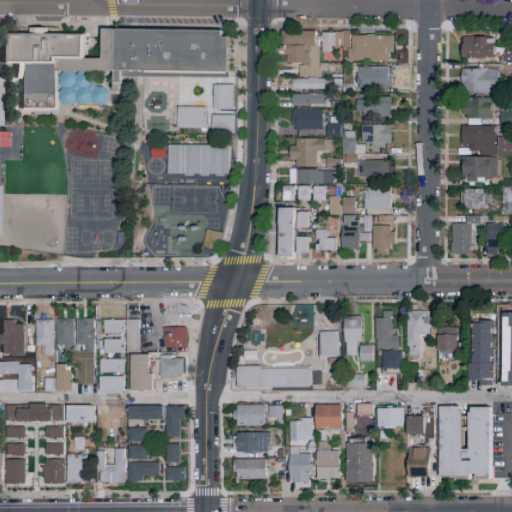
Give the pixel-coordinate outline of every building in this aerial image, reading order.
[(229,31),(228,73),(123,72),(123,92),(113,92),(113,73),(93,73),(93,88),(109,88),(108,105),(57,105),(57,110),(20,109),(20,80),(15,80),(15,64),(1,64),(1,34),(30,34),(30,32),(86,32),(86,59),(103,59),(103,30),(229,31)] [(324,90),(293,90),(293,79),(299,79),(299,65),(284,65),(284,32),(319,32),(319,79),(324,79),(324,90)] [(394,35),(393,61),(347,61),(348,49),(323,48),(323,34),(394,35)] [(494,38),(494,59),(463,59),(463,38),(494,38)] [(392,67),(392,88),(355,88),(355,67),(392,67)] [(462,94),(462,69),(501,69),(501,94),(462,94)] [(234,110),(213,110),(213,86),(234,86),(234,110)] [(293,95),(324,95),(324,105),(293,105),(293,95)] [(492,98),(492,119),(464,119),(464,98),(492,98)] [(357,101),(386,101),(386,117),(357,117),(357,101)] [(207,129),(178,129),(178,107),(207,107),(207,129)] [(498,124),(511,124),(511,115),(511,113),(511,110),(499,110),(498,124)] [(292,130),(292,111),(322,111),(322,130),(292,130)] [(212,134),(212,114),(235,114),(235,134),(212,134)] [(325,137),(340,136),(339,123),(325,123),(325,137)] [(391,126),(391,144),(361,144),(361,126),(391,126)] [(495,127),(495,150),(462,150),(462,127),(495,127)] [(353,138),(341,138),(341,152),(353,152),(353,138)] [(317,165),(290,165),(290,147),(296,147),(296,139),(332,140),(332,152),(317,152),(317,165)] [(498,139),(511,139),(511,157),(498,157),(498,139)] [(168,145),(230,145),(230,175),(168,175),(168,145)] [(462,179),(462,157),(496,157),(496,179),(462,179)] [(338,168),(339,158),(325,158),(325,167),(338,168)] [(390,179),(357,179),(357,160),(390,160),(390,179)] [(289,185),(289,171),(334,171),(334,185),(289,185)] [(295,202),(283,202),(283,187),(295,187),(295,202)] [(309,202),(298,202),(298,187),(309,187),(309,202)] [(324,187),(324,201),(313,201),(313,187),(324,187)] [(364,209),(364,188),(391,188),(391,209),(364,209)] [(461,210),(461,189),(487,189),(487,210),(461,210)] [(355,197),(355,215),(329,215),(329,197),(355,197)] [(279,209),(295,209),(295,257),(279,257),(279,209)] [(307,212),(307,228),(299,228),(299,212),(307,212)] [(343,250),(343,217),(361,217),(361,250),(343,250)] [(394,217),(394,251),(374,251),(374,217),(394,217)] [(451,255),(451,224),(461,224),(461,217),(481,217),(481,230),(471,230),(471,255),(451,255)] [(501,255),(487,255),(487,225),(501,225),(501,255)] [(335,252),(316,252),(316,231),(329,231),(329,238),(335,238),(335,252)] [(220,233),(218,249),(204,248),(206,232),(220,233)] [(308,238),(308,256),(297,256),(297,238),(308,238)] [(408,311),(431,311),(431,335),(419,335),(419,356),(408,356),(408,311)] [(294,312),(312,312),(312,325),(294,325),(294,312)] [(393,312),(393,333),(400,333),(401,371),(383,371),(382,350),(377,350),(376,312),(393,312)] [(511,386),(503,386),(503,313),(511,313),(511,386)] [(346,316),(361,316),(361,356),(346,356),(346,316)] [(78,352),(77,320),(93,319),(94,384),(78,385),(77,352),(78,352)] [(0,320),(24,320),(24,356),(0,356),(0,320)] [(37,354),(37,320),(54,320),(54,354),(37,354)] [(140,320),(140,352),(127,353),(126,321),(140,320)] [(74,347),(57,347),(57,321),(74,321),(74,347)] [(124,335),(104,335),(104,321),(124,321),(124,335)] [(492,321),(492,385),(469,385),(469,321),(492,321)] [(186,348),(164,348),(164,328),(186,328),(186,348)] [(457,361),(438,361),(438,329),(457,329),(457,361)] [(340,357),(319,357),(319,332),(340,332),(340,357)] [(124,354),(104,354),(104,340),(124,340),(124,354)] [(361,362),(361,347),(374,347),(374,362),(361,362)] [(152,391),(132,391),(132,355),(152,355),(152,391)] [(184,377),(161,377),(161,357),(184,357),(184,377)] [(124,360),(124,374),(99,374),(99,360),(124,360)] [(73,391),(55,391),(55,366),(73,366),(73,391)] [(237,388),(237,368),(313,368),(313,388),(237,388)] [(364,376),(364,388),(348,388),(348,376),(364,376)] [(124,392),(99,392),(99,377),(124,377),(124,392)] [(44,391),(54,391),(54,378),(43,378),(44,391)] [(7,404),(63,404),(63,422),(7,422),(7,404)] [(373,415),(358,415),(358,405),(373,405),(373,415)] [(94,426),(68,426),(68,406),(94,406),(94,426)] [(128,421),(128,406),(163,406),(163,421),(128,421)] [(265,406),(265,427),(236,427),(236,406),(265,406)] [(343,431),(316,431),(316,406),(343,406),(343,431)] [(434,436),(408,436),(408,417),(422,417),(422,406),(434,406),(434,436)] [(167,437),(167,407),(183,407),(183,437),(167,437)] [(281,407),(281,420),(270,420),(270,407),(281,407)] [(492,479),(440,480),(440,407),(462,407),(462,449),(470,449),(470,408),(492,408),(492,479)] [(378,429),(378,408),(404,408),(404,429),(378,429)] [(345,432),(353,431),(352,412),(345,412),(345,432)] [(290,442),(290,420),(312,420),(312,442),(290,442)] [(26,439),(8,439),(8,427),(26,426),(26,439)] [(46,438),(46,427),(64,427),(64,438),(46,438)] [(129,443),(129,429),(147,429),(147,443),(129,443)] [(235,452),(235,434),(270,434),(270,452),(235,452)] [(374,483),(348,483),(348,443),(374,443),(374,483)] [(8,456),(8,444),(26,444),(26,456),(8,456)] [(63,444),(63,456),(46,456),(46,444),(63,444)] [(181,444),(181,464),(167,464),(167,444),(181,444)] [(147,460),(129,460),(129,447),(147,446),(147,460)] [(290,482),(290,448),(299,448),(299,455),(310,455),(310,482),(290,482)] [(409,449),(430,449),(430,479),(409,479),(409,449)] [(100,453),(106,453),(106,464),(115,464),(115,450),(125,450),(125,484),(100,484),(100,453)] [(340,452),(340,480),(317,480),(317,452),(340,452)] [(88,483),(68,483),(68,456),(88,456),(88,483)] [(26,484),(7,484),(7,460),(26,460),(26,484)] [(65,484),(45,484),(45,460),(65,460),(65,484)] [(234,480),(234,460),(266,460),(266,480),(234,480)] [(130,481),(130,464),(159,464),(159,481),(130,481)] [(167,482),(167,467),(185,467),(185,482),(167,482)]
